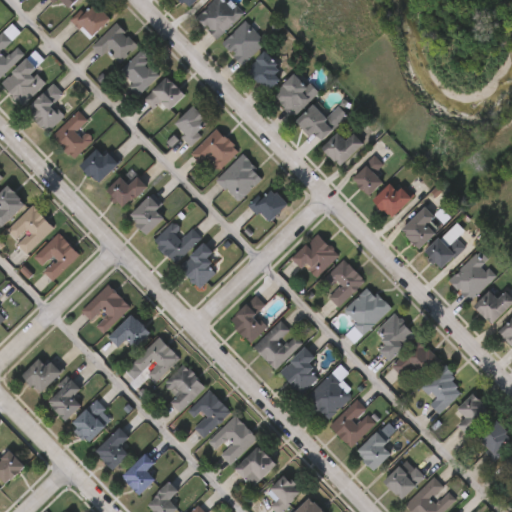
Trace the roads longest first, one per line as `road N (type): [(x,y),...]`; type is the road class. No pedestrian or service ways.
road 1 (residential): [(138,0),(511,388)]
road 2 (residential): [(0,160),(176,345),(360,511)]
road 3 (residential): [(329,197),(176,345)]
road 4 (residential): [(113,511),(0,393)]
road 5 (residential): [(0,362),(100,267)]
